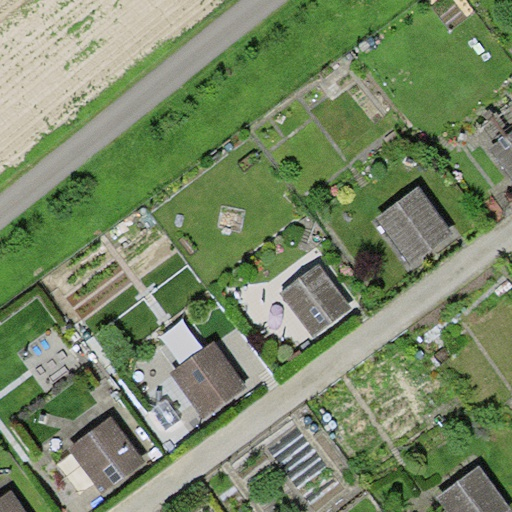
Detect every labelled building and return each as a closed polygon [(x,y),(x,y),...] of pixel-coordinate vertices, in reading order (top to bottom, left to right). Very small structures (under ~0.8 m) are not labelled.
[(511,131),(489,149),(511,180),(511,131)] [(419,185),(376,217),(411,264),(454,233),(419,185)] [(320,263),(281,292),(313,336),(352,307),(320,263)] [(215,340),(170,372),(202,418),(247,386),(215,340)] [(110,416),(68,449),(105,496),(147,462),(110,416)] [(480,464),(438,494),(450,511),(507,511),(511,509),(480,464)] [(27,511),(12,490),(0,498),(0,511),(27,511)]
